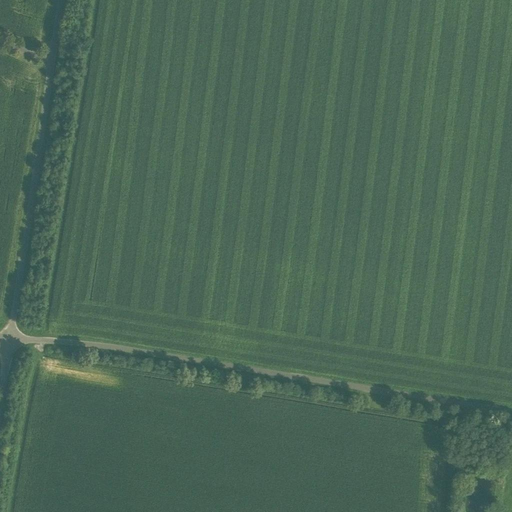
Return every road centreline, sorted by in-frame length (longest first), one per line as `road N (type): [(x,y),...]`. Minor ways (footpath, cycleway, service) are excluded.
road 1 (unclassified): [(6,341),(511,415)]
road 2 (unclassified): [(58,0),(6,341)]
